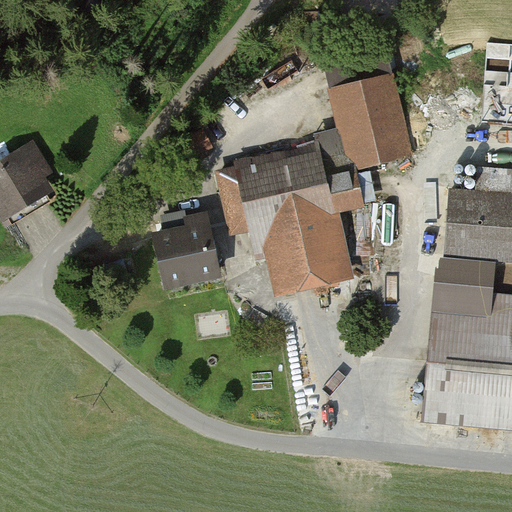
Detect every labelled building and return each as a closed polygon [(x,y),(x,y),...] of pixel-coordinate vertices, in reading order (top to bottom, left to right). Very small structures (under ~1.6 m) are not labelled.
[(291,23),(278,16),(270,31),(283,38),(291,23)] [(511,88),(511,43),(491,42),(487,87),(511,88)] [(345,142),(350,168),(411,156),(395,79),(335,91),(345,142)] [(278,297),(350,282),(336,211),(358,207),(350,168),(345,142),(220,168),(234,233),(264,226),(278,297)] [(35,149),(0,169),(0,218),(3,224),(60,191),(35,149)] [(451,193),(446,255),(511,260),(511,174),(482,172),(480,196),(451,193)] [(159,232),(169,289),(222,280),(212,223),(159,232)] [(511,297),(437,290),(423,419),(511,428),(511,297)]
